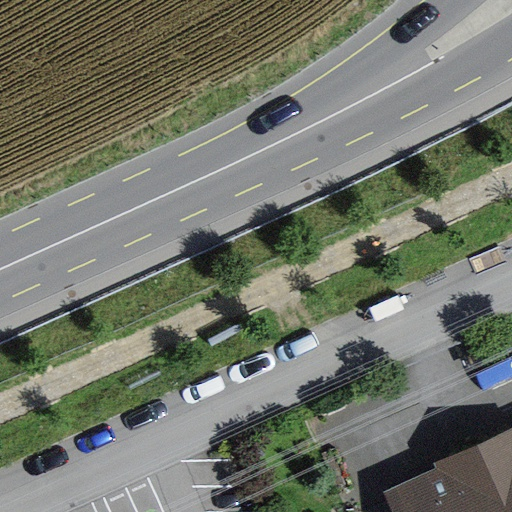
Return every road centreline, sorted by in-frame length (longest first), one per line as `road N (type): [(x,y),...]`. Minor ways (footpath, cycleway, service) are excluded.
road 1 (secondary): [(0,269),(334,114),(506,0)]
road 2 (residential): [(511,274),(0,506)]
